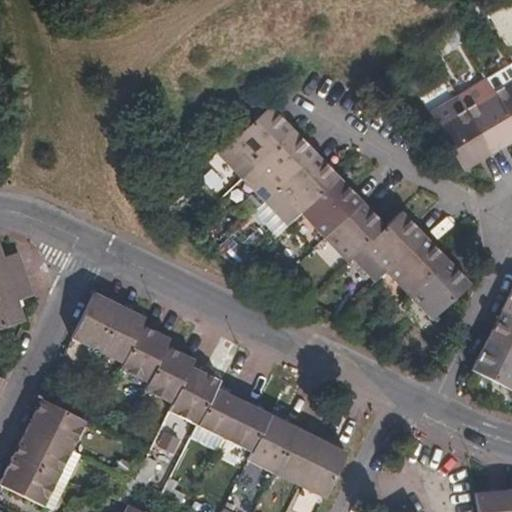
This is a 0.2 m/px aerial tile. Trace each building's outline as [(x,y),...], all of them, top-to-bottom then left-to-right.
[(494,94),(511,124),(511,62),(485,79),(486,81),(494,94)] [(458,98),(458,99),(466,112),(494,94),(486,81),(458,98)] [(466,112),(491,153),(511,141),(511,124),(494,94),(466,112)] [(439,128),(437,129),(463,171),(491,153),(466,112),(458,99),(431,115),(439,128)] [(256,167),(293,131),(270,106),(233,142),(256,167)] [(278,190),(316,155),(293,131),(256,167),(278,190)] [(242,180),(256,167),(233,142),(218,156),(242,180)] [(302,214),(339,179),(316,155),(278,190),(302,214)] [(264,204),(278,190),(256,167),(242,180),(264,204)] [(325,239),(362,203),(339,179),(302,214),(325,239)] [(287,228),(302,214),(278,190),(264,204),(287,228)] [(363,248),(385,228),(362,203),(325,239),(348,263),(352,259),(363,248)] [(375,283),(386,272),(424,237),(401,213),(385,228),(363,248),(352,259),(375,283)] [(386,272),(410,297),(447,261),(424,237),(386,272)] [(0,250),(0,282),(26,274),(18,253),(3,259),(0,250)] [(433,321),(470,286),(447,261),(410,297),(433,321)] [(26,274),(0,282),(0,328),(24,321),(17,301),(33,296),(26,274)] [(511,290),(502,311),(511,315),(511,290)] [(97,351),(119,306),(93,293),(71,339),(97,351)] [(122,364),(141,325),(144,318),(119,306),(97,351),(122,364)] [(511,352),(511,315),(502,311),(487,341),(511,352)] [(147,384),(166,347),(170,340),(141,325),(122,364),(119,370),(147,384)] [(511,389),(511,352),(487,341),(473,370),(511,389)] [(172,404),(190,367),(194,361),(166,347),(147,384),(144,390),(172,404)] [(198,425),(216,389),(219,382),(190,367),(172,404),(169,411),(198,425)] [(225,439),(243,403),(216,389),(198,425),(225,439)] [(84,421),(67,412),(41,400),(27,428),(71,449),(84,421)] [(252,453),(270,416),(243,403),(225,439),(252,453)] [(274,474),(296,429),(270,416),(252,453),(248,461),(274,474)] [(27,428),(13,456),(57,478),(71,449),(27,428)] [(299,486),(321,440),(296,429),(274,474),(299,486)] [(299,486),(324,499),(347,453),(321,440),(299,486)] [(57,478),(67,483),(81,454),(71,449),(57,478)] [(13,456),(0,482),(0,484),(43,506),(57,478),(13,456)] [(136,482),(139,483),(146,487),(158,463),(146,457),(135,481),(136,482)] [(135,481),(119,473),(111,487),(130,496),(136,482),(135,481)] [(53,511),(67,483),(57,478),(43,506),(53,511)] [(511,511),(511,490),(475,494),(478,511),(511,511)]
